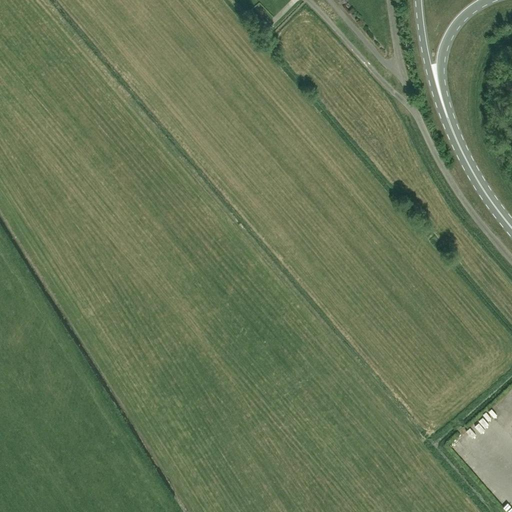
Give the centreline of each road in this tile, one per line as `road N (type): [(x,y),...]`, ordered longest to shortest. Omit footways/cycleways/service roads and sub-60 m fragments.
road 1 (primary): [(511,228),(473,180),(442,111)]
road 2 (primary): [(442,111),(441,46),(455,24),(491,0)]
